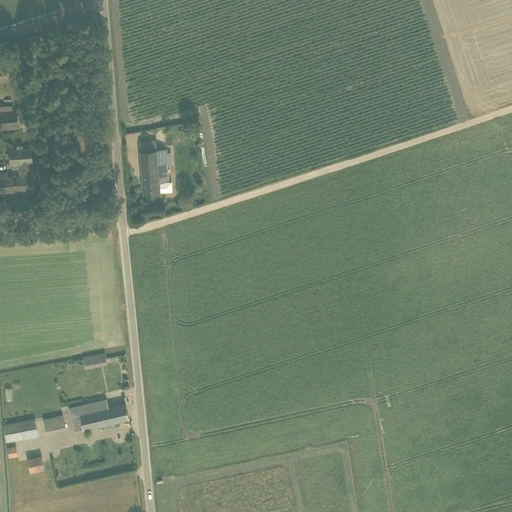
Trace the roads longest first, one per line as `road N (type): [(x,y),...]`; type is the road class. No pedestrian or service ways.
road 1 (unclassified): [(149,511),(105,0)]
road 2 (track): [(123,235),(511,111)]
road 3 (track): [(122,217),(0,222)]
